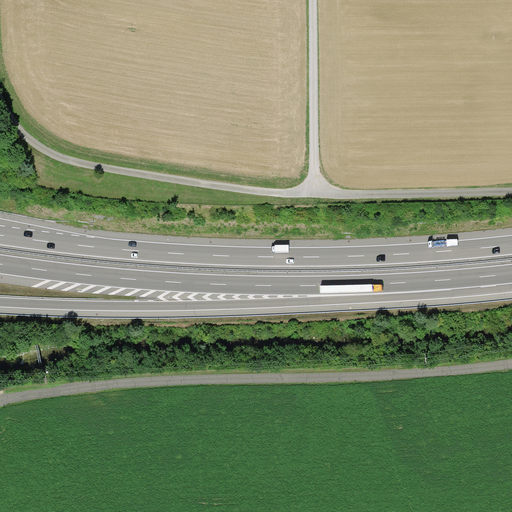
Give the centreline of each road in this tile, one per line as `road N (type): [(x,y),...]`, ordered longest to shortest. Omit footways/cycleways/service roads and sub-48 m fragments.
road 1 (unclassified): [(0,101),(40,148),(128,173),(289,193),(511,191)]
road 2 (track): [(0,401),(135,381),(511,363)]
road 3 (motorway): [(511,243),(267,256),(0,234)]
road 4 (motorway): [(0,302),(287,301),(450,279)]
road 5 (motorway): [(0,264),(215,284),(450,279)]
road 6 (track): [(315,192),(311,0)]
